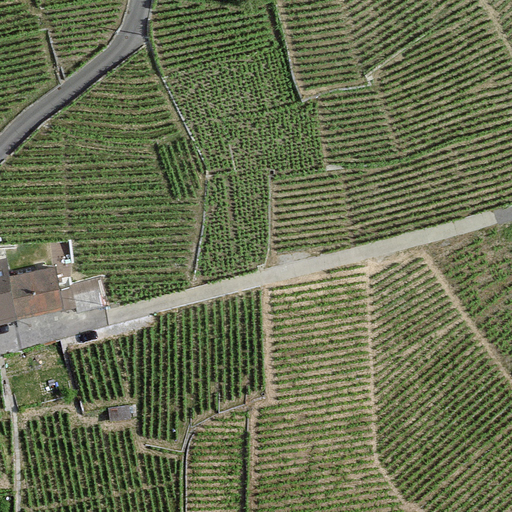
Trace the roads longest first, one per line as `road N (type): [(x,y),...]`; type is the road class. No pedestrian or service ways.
road 1 (track): [(511,206),(107,318)]
road 2 (unclassified): [(0,152),(127,41),(143,0)]
